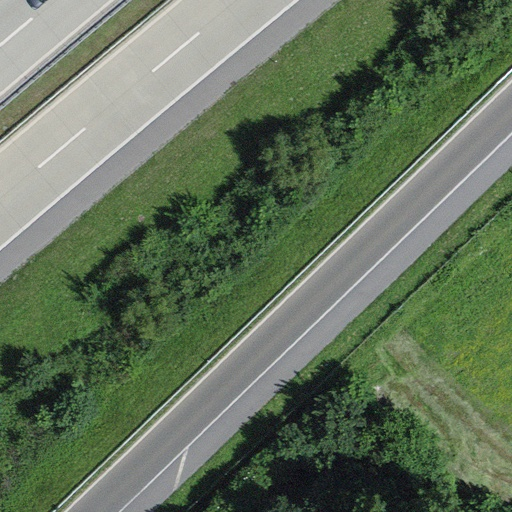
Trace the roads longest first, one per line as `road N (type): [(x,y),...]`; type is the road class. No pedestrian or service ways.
road 1 (motorway): [(98,511),(511,114)]
road 2 (motorway): [(0,210),(247,0)]
